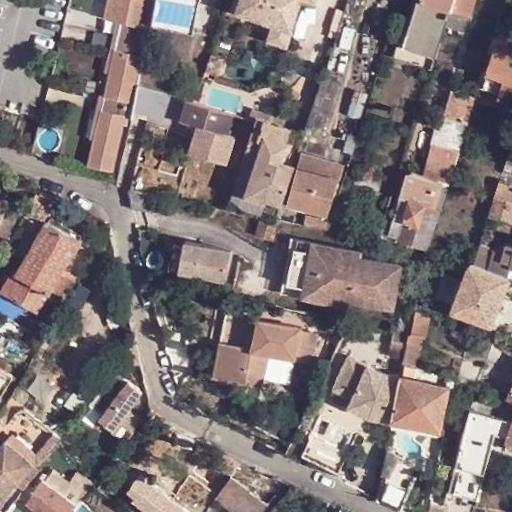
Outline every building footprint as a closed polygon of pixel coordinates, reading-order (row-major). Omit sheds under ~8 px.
[(108,0),(103,18),(120,22),(91,166),(116,171),(127,118),(132,118),(143,66),(151,25),(156,0),(108,0)] [(156,0),(151,25),(182,33),(188,0),(156,0)] [(188,0),(182,33),(194,35),(201,0),(188,0)] [(276,0),(234,0),(232,9),(277,25),(286,3),(276,0)] [(411,0),(394,54),(432,66),(446,22),(451,9),(453,0),(411,0)] [(474,0),(453,0),(451,9),(469,15),(474,0)] [(337,34),(346,6),(334,3),(327,23),(326,22),(321,23),(318,28),(319,33),(323,36),(328,36),(331,32),(337,34)] [(451,9),(446,22),(465,28),(469,15),(451,9)] [(182,33),(151,25),(143,66),(174,73),(182,33)] [(511,36),(501,33),(488,71),(504,77),(500,91),(511,94),(511,36)] [(500,91),(504,77),(488,71),(483,85),(500,91)] [(333,97),(337,83),(324,78),(320,93),(333,97)] [(466,125),(475,96),(451,89),(441,119),(444,119),(440,132),(444,134),(440,145),(446,146),(454,122),(466,125)] [(328,110),(333,97),(320,93),(315,106),(328,110)] [(187,101),(182,121),(200,126),(229,134),(234,114),(187,101)] [(256,121),(246,117),(241,136),(250,139),(256,121)] [(224,149),(229,134),(200,126),(182,121),(179,131),(197,137),(195,141),(224,149)] [(432,175),(448,180),(466,125),(454,122),(446,146),(440,145),(432,175)] [(254,131),(248,150),(254,152),(260,133),(254,131)] [(358,135),(349,133),(350,131),(345,131),(343,137),(348,138),(345,148),(353,151),(358,135)] [(283,201),(294,165),(281,161),(287,142),(260,133),(254,152),(263,154),(250,193),(269,199),(270,196),(283,201)] [(297,166),(337,177),(341,166),(301,154),(297,166)] [(297,166),(287,202),(310,209),(311,203),(329,207),(334,193),(337,177),(297,166)] [(355,181),(376,188),(379,179),(358,171),(355,181)] [(438,210),(448,180),(432,175),(417,171),(408,199),(438,210)] [(234,192),(237,182),(216,176),(214,180),(213,186),(234,192)] [(494,200),(505,203),(511,181),(501,178),(494,200)] [(375,209),(381,190),(376,188),(355,181),(354,181),(347,201),(375,209)] [(162,214),(166,195),(129,189),(133,208),(162,214)] [(45,227),(50,219),(59,202),(35,192),(25,209),(23,213),(45,227)] [(0,224),(8,203),(9,201),(0,197),(0,224)] [(397,238),(427,247),(430,237),(438,210),(408,199),(397,238)] [(505,203),(494,200),(489,214),(500,217),(505,203)] [(25,209),(8,203),(0,224),(0,239),(8,242),(23,213),(25,209)] [(293,212),(280,209),(277,218),(284,220),(291,221),(293,212)] [(305,214),(293,212),(291,221),(304,224),(305,214)] [(328,229),(331,220),(305,214),(304,224),(328,229)] [(503,232),(507,219),(500,217),(489,214),(485,227),(503,232)] [(251,232),(267,236),(271,220),(255,217),(251,232)] [(81,237),(50,219),(45,227),(15,277),(47,295),(52,288),(63,267),(81,237)] [(314,238),(293,234),(282,290),(303,294),(314,238)] [(246,249),(203,235),(194,264),(236,278),(246,249)] [(442,240),(430,237),(427,247),(426,248),(438,253),(442,240)] [(363,247),(314,238),(303,294),(352,305),(353,299),(362,253),(363,247)] [(503,258),(511,260),(511,243),(508,242),(503,258)] [(353,299),(395,308),(404,260),(362,253),(353,299)] [(492,324),(509,276),(488,269),(473,264),(472,263),(471,264),(468,274),(466,274),(453,311),(492,324)] [(63,267),(52,288),(66,297),(78,277),(63,267)] [(6,292),(38,311),(47,295),(15,277),(6,292)] [(414,311),(401,309),(397,330),(410,333),(414,311)] [(404,361),(417,366),(428,313),(415,309),(414,311),(410,333),(406,353),(404,361)] [(305,326),(223,310),(210,373),(259,383),(265,354),(315,363),(321,332),(305,329),(305,326)] [(406,353),(410,333),(397,330),(396,330),(391,351),(406,353)] [(393,420),(401,376),(385,372),(351,355),(335,387),(354,397),(375,407),(371,415),(393,420)] [(444,384),(417,379),(419,367),(417,366),(404,361),(401,376),(393,420),(418,425),(418,419),(437,422),(444,384)] [(487,366),(478,388),(496,394),(504,372),(487,366)] [(132,406),(147,389),(120,369),(94,401),(106,411),(102,416),(116,427),(114,429),(129,441),(146,418),(132,406)] [(0,400),(14,378),(1,370),(0,371),(0,400)] [(371,415),(375,407),(354,397),(351,405),(371,415)] [(0,447),(0,491),(4,496),(12,488),(19,494),(28,482),(40,467),(62,437),(31,414),(24,411),(18,411),(13,413),(9,418),(0,428),(0,434),(6,440),(0,447)] [(504,419),(471,411),(451,495),(480,502),(496,435),(500,436),(504,419)] [(349,454),(312,436),(303,455),(339,473),(349,454)] [(77,504),(89,491),(76,480),(72,485),(54,470),(45,480),(77,504)] [(379,500),(402,511),(413,485),(387,474),(379,500)] [(233,511),(259,511),(268,504),(232,476),(216,498),(233,511)] [(40,511),(71,511),(77,504),(45,480),(44,479),(36,489),(27,501),(40,511)] [(27,501),(36,489),(28,482),(19,494),(27,501)] [(157,511),(174,511),(177,510),(157,494),(149,505),(157,511)]
